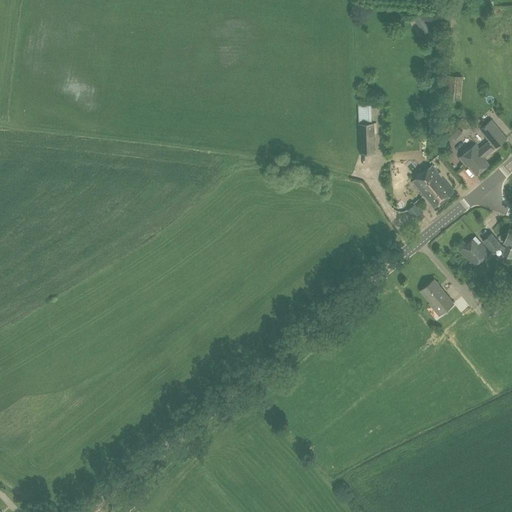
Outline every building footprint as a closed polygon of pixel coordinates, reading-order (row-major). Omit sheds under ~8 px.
[(415,16),(421,26),(432,20),(425,9),(415,16)] [(444,98),(460,99),(462,76),(446,74),(444,98)] [(359,123),(359,153),(375,153),(374,122),(372,122),(371,103),(358,104),(358,117),(359,123)] [(442,130),(453,141),(463,131),(460,129),(467,125),(464,117),(453,121),(442,130)] [(468,164),(476,174),(489,164),(486,160),(488,158),(486,155),(507,138),(492,118),(480,129),(489,140),(479,148),(476,143),(459,156),(467,165),(468,164)] [(360,171),(371,175),(376,158),(365,155),(360,171)] [(413,181),(434,207),(454,191),(432,165),(413,181)] [(406,210),(416,221),(423,215),(414,204),(406,210)] [(469,204),(465,207),(472,214),(475,211),(469,204)] [(501,245),(498,247),(504,250),(503,253),(511,257),(511,228),(509,228),(503,242),(507,243),(505,247),(501,245)] [(482,240),(493,252),(498,247),(501,245),(491,233),(482,240)] [(474,266),(490,252),(475,235),(459,249),(474,266)] [(420,289),(440,315),(454,303),(435,278),(420,289)] [(482,306),(492,318),(511,302),(511,299),(511,284),(511,283),(482,306)]
